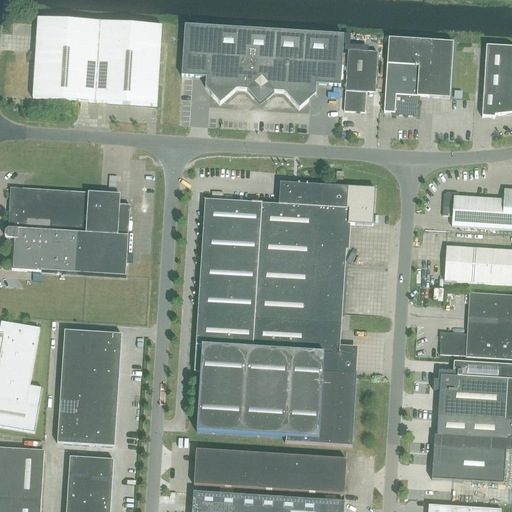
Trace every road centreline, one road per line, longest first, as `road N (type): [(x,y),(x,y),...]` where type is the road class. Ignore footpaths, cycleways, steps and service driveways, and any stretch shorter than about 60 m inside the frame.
road 1 (unclassified): [(151,511),(174,145)]
road 2 (unclassified): [(388,511),(409,159)]
road 3 (unclassified): [(409,159),(174,145)]
road 4 (unclassified): [(174,145),(0,132)]
